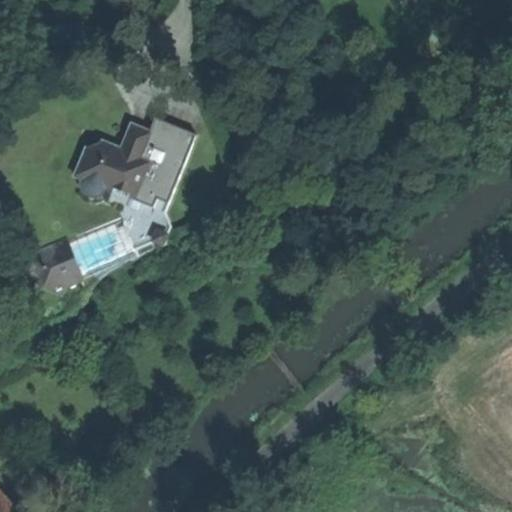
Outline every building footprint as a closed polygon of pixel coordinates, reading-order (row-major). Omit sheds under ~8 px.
[(154,118),(148,132),(144,142),(125,134),(120,148),(101,140),(100,144),(87,148),(84,147),(72,177),(81,180),(80,185),(81,189),(84,193),(87,195),(93,196),(97,195),(100,193),(103,188),(112,192),(117,182),(137,190),(134,198),(132,197),(131,199),(153,208),(157,199),(169,204),(196,134),(173,125),(154,118)] [(130,124),(125,134),(144,142),(148,132),(130,124)] [(112,192),(131,199),(132,197),(134,198),(137,190),(117,182),(112,192)] [(125,217),(121,220),(134,251),(153,242),(163,246),(170,227),(165,214),(169,204),(157,199),(153,208),(131,199),(125,217)] [(87,271),(75,240),(65,244),(64,241),(25,257),(36,284),(60,295),(64,287),(89,276),(87,271)] [(0,488),(24,468),(0,440),(0,488)] [(0,511),(8,511),(0,502),(0,511)]
